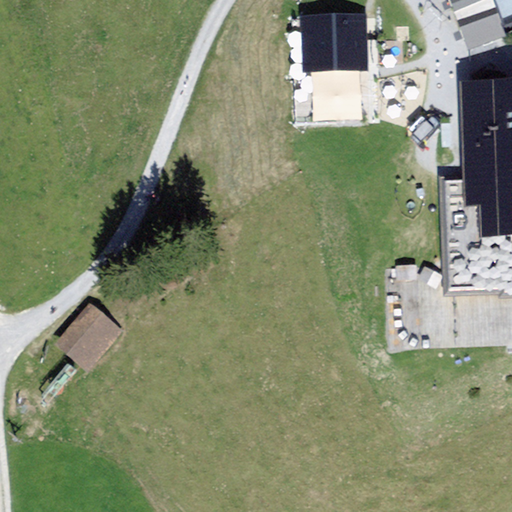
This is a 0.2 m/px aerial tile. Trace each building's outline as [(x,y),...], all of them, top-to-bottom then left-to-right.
[(504,36),(490,0),(451,0),(470,49),(504,36)] [(364,18),(315,20),(316,66),(369,64),(368,18),(364,18)] [(511,85),(458,88),(463,215),(481,214),(482,242),(511,240),(511,85)] [(117,333),(92,312),(65,345),(90,366),(117,333)] [(46,337),(43,350),(59,354),(62,340),(46,337)]
